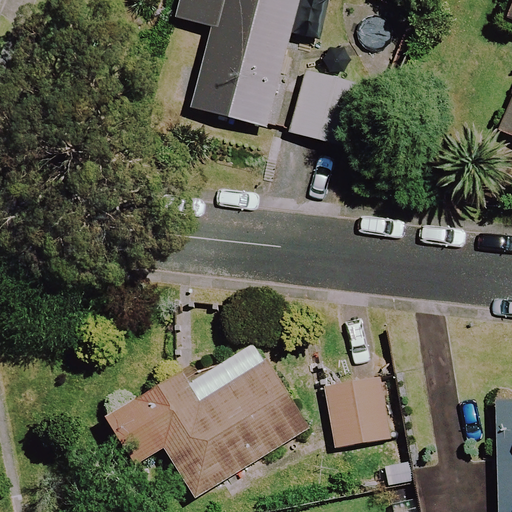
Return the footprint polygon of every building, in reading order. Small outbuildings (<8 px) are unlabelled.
[(298,0),(184,0),(178,23),(214,32),(193,112),(264,131),(298,0)] [(511,19),(511,23),(511,110),(501,136),(511,140),(511,19)] [(365,90),(308,75),(292,136),(349,151),(365,90)] [(309,435),(256,346),(189,386),(181,373),(107,417),(138,469),(167,452),(197,502),(309,435)] [(389,442),(377,381),(322,392),(334,453),(389,442)] [(511,511),(511,403),(498,404),(499,511),(511,511)]
